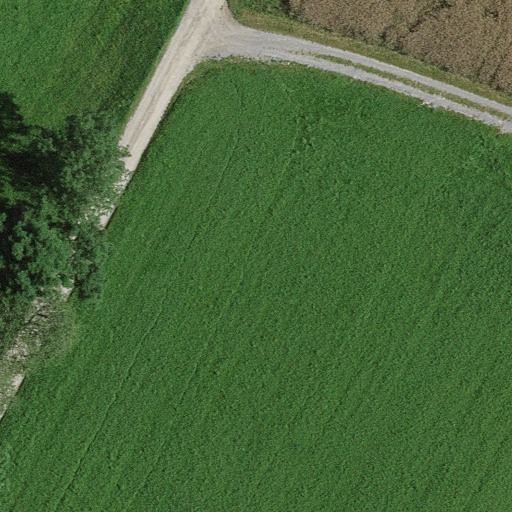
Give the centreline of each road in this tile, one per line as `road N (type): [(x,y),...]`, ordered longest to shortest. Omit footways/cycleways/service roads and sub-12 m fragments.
road 1 (track): [(212,0),(0,391)]
road 2 (track): [(189,42),(265,44),(511,128)]
